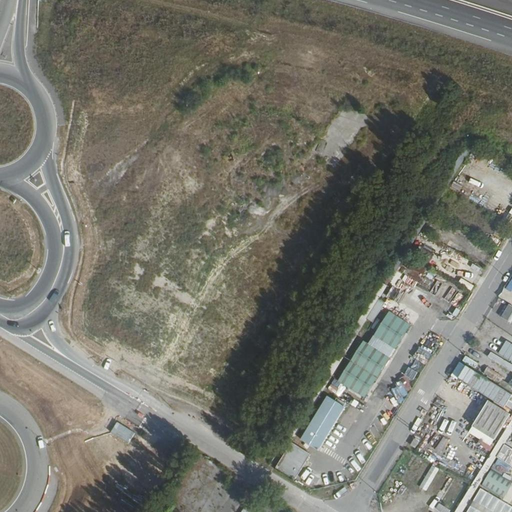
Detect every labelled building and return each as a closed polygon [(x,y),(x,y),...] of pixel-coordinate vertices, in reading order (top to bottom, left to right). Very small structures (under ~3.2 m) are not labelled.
[(447,240),(444,247),(458,251),(461,245),(447,240)] [(459,277),(457,282),(470,289),(472,284),(459,277)] [(500,294),(511,300),(511,281),(507,279),(500,294)] [(372,324),(386,303),(379,299),(366,320),(372,324)] [(511,324),(511,307),(506,304),(499,317),(511,324)] [(389,311),(374,335),(395,349),(411,324),(389,311)] [(374,335),(368,344),(390,358),(395,349),(374,335)] [(363,341),(351,361),(378,378),(390,358),(368,344),(363,341)] [(511,345),(503,341),(496,355),(489,352),(486,360),(511,372),(511,375),(510,380),(511,381),(511,345)] [(378,378),(351,361),(338,381),(365,398),(378,378)] [(511,392),(461,366),(455,378),(511,407),(511,392)] [(345,407),(327,396),(300,439),(318,450),(345,407)] [(484,399),(466,432),(491,446),(510,413),(484,399)] [(132,431),(139,420),(125,412),(119,423),(132,431)] [(437,414),(430,425),(444,434),(451,424),(437,414)] [(295,480),(310,456),(292,444),(276,469),(295,480)] [(511,466),(511,448),(502,444),(495,457),(511,466)] [(153,475),(152,451),(132,452),(133,476),(153,475)] [(489,469),(479,484),(502,498),(511,480),(511,477),(501,471),(505,463),(496,458),(489,469)] [(213,480),(218,466),(211,464),(206,477),(213,480)] [(426,490),(437,470),(431,466),(420,486),(426,490)] [(189,468),(186,474),(197,479),(200,473),(189,468)] [(188,493),(193,485),(182,479),(178,487),(188,493)] [(511,511),(511,506),(478,488),(464,511),(511,511)] [(171,502),(182,505),(185,497),(175,493),(171,502)]
